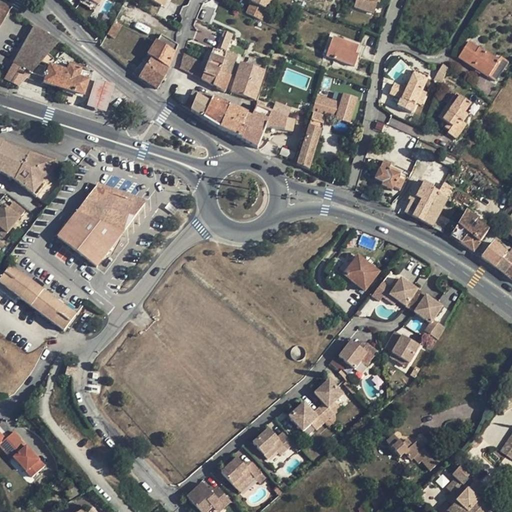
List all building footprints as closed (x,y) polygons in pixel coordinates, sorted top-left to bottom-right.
[(252,0),(251,3),(266,10),(271,1),(269,0),(252,0)] [(356,0),(354,8),(373,14),(378,0),(356,0)] [(0,26),(10,9),(0,3),(0,26)] [(266,10),(251,3),(246,14),(260,21),(266,10)] [(121,26),(114,22),(107,35),(113,39),(121,26)] [(34,26),(12,64),(30,74),(47,55),(58,43),(34,26)] [(213,49),(201,81),(224,94),(231,77),(219,73),(227,53),(232,36),(226,33),(220,52),(213,49)] [(152,58),(139,79),(157,90),(169,69),(175,54),(178,46),(161,36),(156,42),(147,55),(152,58)] [(333,38),(326,57),(354,67),(358,56),(356,55),(358,47),(333,38)] [(468,42),(464,48),(475,55),(478,49),(468,42)] [(464,48),(458,58),(495,82),(508,62),(500,57),(498,61),(478,49),(475,55),(464,48)] [(227,53),(219,73),(231,77),(238,56),(227,53)] [(47,55),(30,74),(27,78),(42,83),(82,96),(87,81),(77,78),(79,70),(67,67),(72,61),(63,54),(58,59),(55,61),(47,55)] [(194,77),(200,63),(183,55),(179,69),(194,77)] [(3,81),(19,86),(27,78),(30,74),(12,64),(3,81)] [(240,64),(231,93),(255,101),(265,72),(240,64)] [(435,79),(441,82),(447,66),(441,64),(435,79)] [(405,84),(403,89),(393,84),(389,94),(401,100),(397,107),(411,114),(416,103),(422,92),(428,77),(415,71),(408,86),(405,84)] [(113,86),(94,79),(85,107),(105,113),(113,86)] [(426,94),(422,92),(416,103),(420,106),(426,94)] [(190,112),(203,120),(212,99),(204,95),(202,99),(197,96),(190,112)] [(448,104),(452,107),(443,121),(447,124),(445,129),(449,132),(447,134),(456,140),(466,125),(463,123),(467,117),(464,114),(470,105),(455,95),(448,104)] [(212,99),(203,120),(219,130),(229,107),(212,99)] [(438,118),(443,121),(452,107),(448,104),(438,118)] [(256,119),(246,143),(257,149),(266,128),(304,134),(310,115),(280,105),(277,115),(256,106),(251,117),(256,119)] [(248,115),(229,107),(219,130),(237,139),(248,115)] [(313,113),(308,127),(321,131),(325,116),(322,115),(313,113)] [(251,117),(248,115),(237,139),(246,143),(256,119),(251,117)] [(308,127),(296,165),(309,171),(321,131),(308,127)] [(326,133),(321,131),(309,171),(314,173),(326,133)] [(0,173),(16,182),(36,197),(57,171),(55,160),(4,143),(0,141),(0,173)] [(390,168),(392,164),(384,161),(374,180),(383,184),(381,187),(392,192),(393,189),(400,192),(405,181),(398,178),(401,173),(390,168)] [(413,198),(405,213),(423,223),(438,195),(431,191),(432,188),(419,181),(411,196),(413,198)] [(97,184),(96,186),(146,203),(146,200),(97,184)] [(444,184),(438,195),(445,199),(452,189),(444,184)] [(96,268),(146,203),(96,186),(57,238),(96,268)] [(445,199),(438,195),(423,223),(432,228),(447,200),(445,199)] [(25,212),(13,202),(8,209),(4,205),(0,210),(0,227),(7,234),(25,212)] [(511,206),(511,205),(503,217),(507,220),(511,213),(511,206)] [(472,208),(467,213),(484,228),(489,222),(472,208)] [(466,212),(450,237),(473,253),(488,232),(484,228),(467,213),(466,212)] [(506,254),(493,244),(481,259),(495,269),(506,254)] [(504,276),(511,265),(511,253),(510,257),(506,254),(495,269),(504,276)] [(365,291),(378,273),(358,258),(344,275),(365,291)] [(0,279),(0,283),(64,331),(76,315),(10,266),(0,279)] [(406,308),(417,291),(400,280),(392,292),(389,296),(397,302),(406,308)] [(380,303),(382,298),(389,289),(381,284),(371,297),(380,303)] [(382,298),(386,301),(389,296),(392,292),(389,289),(382,298)] [(417,291),(406,308),(414,313),(425,296),(417,291)] [(394,306),(397,302),(389,296),(386,301),(394,306)] [(425,296),(414,313),(429,324),(431,324),(433,321),(442,308),(425,296)] [(433,321),(431,324),(429,324),(424,331),(430,335),(437,323),(433,321)] [(437,323),(430,335),(437,341),(445,328),(437,323)] [(409,364),(419,347),(395,332),(384,350),(392,354),(409,364)] [(437,341),(430,335),(427,340),(430,341),(435,344),(437,341)] [(426,348),(431,351),(435,344),(430,341),(426,348)] [(339,357),(355,370),(362,362),(367,366),(377,353),(366,344),(362,350),(355,345),(351,342),(339,357)] [(292,357),(300,357),(300,347),(292,347),(292,357)] [(406,368),(409,364),(392,354),(389,358),(406,368)] [(318,409),(328,420),(333,415),(328,409),(335,402),(342,395),(329,380),(314,394),(323,404),(318,409)] [(345,383),(355,394),(357,392),(346,382),(345,383)] [(328,409),(333,415),(340,408),(335,402),(328,409)] [(328,420),(318,409),(313,414),(303,403),(288,417),(302,433),(310,425),(316,431),(328,420)] [(252,444),(267,460),(277,451),(283,446),(287,450),(293,444),(283,433),(277,438),(268,429),(252,444)] [(14,432),(0,444),(0,447),(11,460),(14,458),(32,477),(44,466),(20,440),(21,439),(14,432)] [(511,435),(500,453),(511,460),(511,435)] [(422,462),(430,471),(443,459),(429,444),(422,450),(416,443),(412,446),(407,440),(402,444),(394,436),(386,443),(400,458),(404,454),(411,461),(414,459),(419,464),(422,462)] [(301,449),(295,443),(292,446),(297,452),(301,449)] [(281,456),(287,450),(283,446),(277,451),(281,456)] [(221,474),(235,489),(250,475),(254,479),(261,473),(251,463),(245,468),(236,458),(221,474)] [(433,511),(438,511),(472,477),(461,467),(452,476),(443,467),(416,494),(433,511)] [(402,477),(408,484),(414,479),(408,472),(402,477)] [(266,478),(261,473),(254,479),(259,484),(266,478)] [(239,493),(254,479),(250,475),(235,489),(239,493)] [(477,482),(448,511),(488,511),(504,494),(493,484),(486,491),(477,482)] [(186,498),(199,511),(207,511),(212,508),(219,502),(224,508),(231,502),(217,488),(214,491),(211,493),(209,490),(202,483),(186,498)] [(386,502),(381,494),(370,500),(376,509),(386,502)] [(215,511),(219,511),(224,508),(219,502),(212,508),(215,511)]
